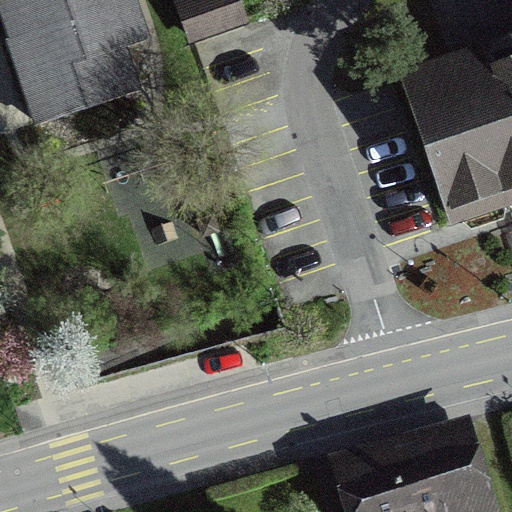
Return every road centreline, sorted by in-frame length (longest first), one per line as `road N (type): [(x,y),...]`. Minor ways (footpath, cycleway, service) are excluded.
road 1 (residential): [(409,382),(0,496)]
road 2 (residential): [(409,382),(307,95),(325,14),(341,0)]
